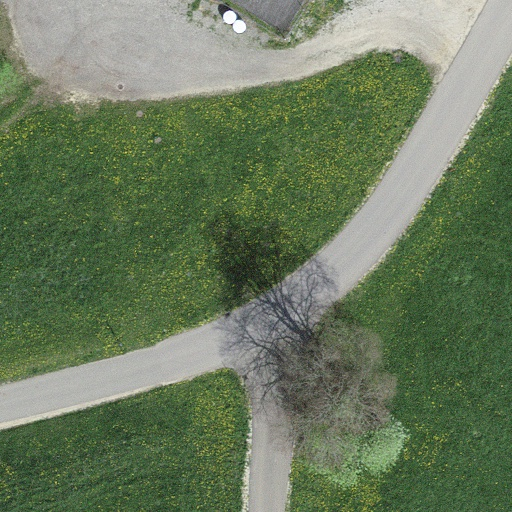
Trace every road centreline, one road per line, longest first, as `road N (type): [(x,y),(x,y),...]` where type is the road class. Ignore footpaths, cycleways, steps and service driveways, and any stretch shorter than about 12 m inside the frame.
road 1 (unclassified): [(499,0),(271,342)]
road 2 (track): [(267,511),(271,342)]
